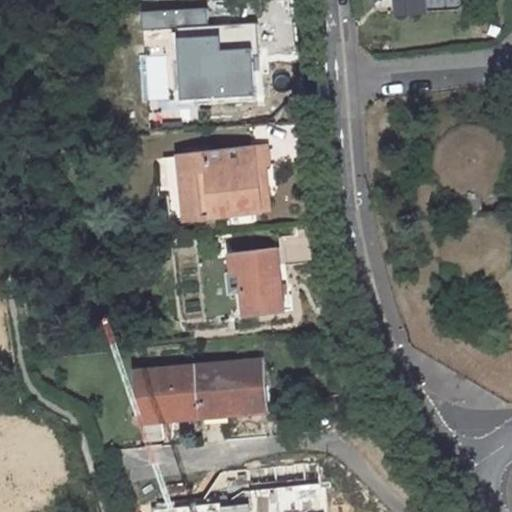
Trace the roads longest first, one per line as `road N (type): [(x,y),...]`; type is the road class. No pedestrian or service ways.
road 1 (residential): [(426,438),(377,343),(350,233),(329,69)]
road 2 (residential): [(511,58),(329,69)]
